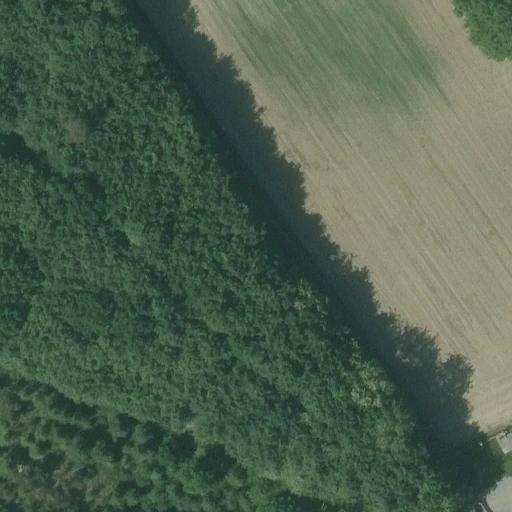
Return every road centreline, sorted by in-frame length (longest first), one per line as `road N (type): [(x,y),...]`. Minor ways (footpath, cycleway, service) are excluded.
road 1 (track): [(116,0),(444,458),(474,511)]
road 2 (track): [(0,356),(369,511)]
